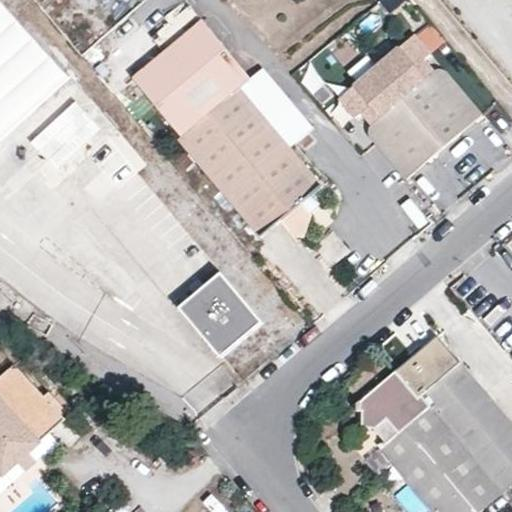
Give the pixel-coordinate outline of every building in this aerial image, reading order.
[(381,0),(390,12),(405,0),(381,0)] [(0,134),(65,76),(0,4),(0,134)] [(129,83),(178,139),(246,80),(183,8),(146,41),(159,56),(129,83)] [(407,179),(483,115),(451,75),(448,72),(439,70),(436,71),(426,59),(432,53),(416,34),(378,66),(340,98),(357,117),(363,112),(374,124),(371,128),(371,133),(372,137),(407,179)] [(238,89),(251,105),(287,148),(310,129),(261,71),(238,89)] [(238,89),(176,143),(260,240),(320,187),(287,148),(251,105),(238,89)] [(81,124),(33,167),(48,184),(73,162),(80,171),(97,157),(122,185),(144,166),(104,121),(90,133),(81,124)] [(260,318),(218,268),(176,304),(218,354),(260,318)] [(480,511),(511,485),(511,421),(440,337),(352,414),(395,466),(433,511),(480,511)] [(0,475),(16,462),(27,453),(37,461),(59,442),(51,431),(74,412),(46,381),(35,390),(11,364),(0,373),(0,475)] [(352,414),(336,426),(378,479),(395,466),(352,414)] [(63,422),(51,431),(59,442),(70,432),(63,422)] [(16,462),(24,473),(37,461),(27,453),(16,462)]
